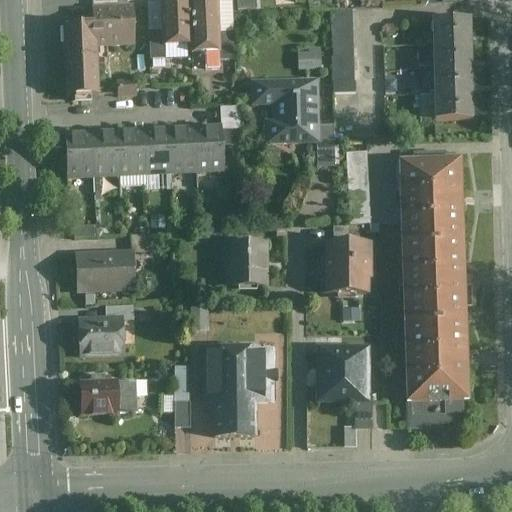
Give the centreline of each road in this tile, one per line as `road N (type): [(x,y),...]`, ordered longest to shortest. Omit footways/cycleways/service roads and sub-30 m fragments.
road 1 (residential): [(32,485),(297,483),(511,466)]
road 2 (tertiary): [(23,265),(10,0)]
road 3 (tertiary): [(32,485),(23,265)]
road 4 (residential): [(511,130),(508,0)]
